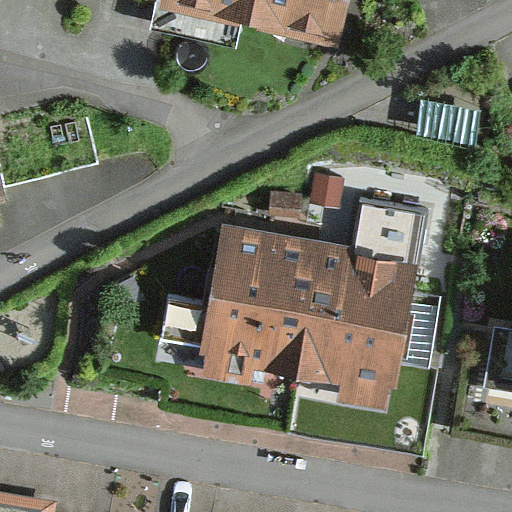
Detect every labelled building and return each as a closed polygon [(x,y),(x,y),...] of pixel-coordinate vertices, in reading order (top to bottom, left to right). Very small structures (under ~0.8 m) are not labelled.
[(329,0),(124,0),(124,2),(322,39),(329,0)] [(317,243),(228,227),(204,360),(293,375),(317,243)] [(406,259),(317,243),(293,375),(382,391),(406,259)] [(203,371),(212,294),(172,289),(162,366),(203,371)] [(128,348),(160,352),(166,306),(134,302),(128,348)]
